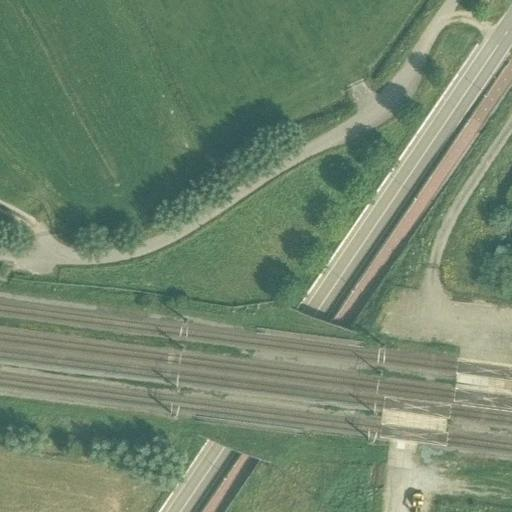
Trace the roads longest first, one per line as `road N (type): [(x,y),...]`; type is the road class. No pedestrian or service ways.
road 1 (tertiary): [(180,511),(511,23)]
road 2 (unclassified): [(0,258),(113,259),(168,246),(380,112),(454,0)]
